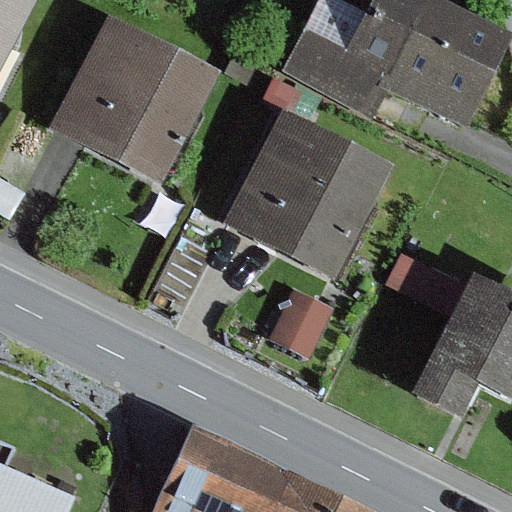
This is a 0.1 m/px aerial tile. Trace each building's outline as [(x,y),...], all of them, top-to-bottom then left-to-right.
[(0,0),(0,71),(36,0),(0,0)] [(384,92),(464,132),(511,38),(433,0),(369,0),(363,13),(335,0),(317,0),(280,75),(371,120),(384,92)] [(104,19),(47,131),(68,142),(161,189),(218,77),(104,19)] [(391,171),(280,114),(222,227),(332,284),(391,171)] [(457,285),(399,257),(384,289),(442,316),(457,285)] [(511,300),(468,279),(409,398),(456,420),(460,422),(476,390),(511,408),(511,300)] [(332,311),(291,291),(266,342),(307,362),(332,311)] [(272,474),(187,437),(156,504),(153,511),(347,511),(271,478),(272,474)] [(0,511),(66,511),(70,504),(3,474),(12,452),(0,446),(0,511)]
